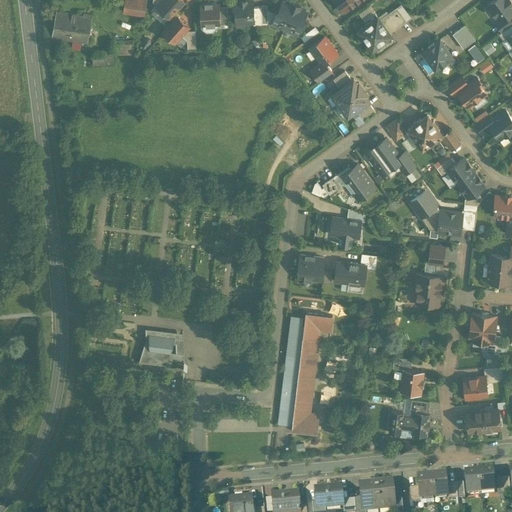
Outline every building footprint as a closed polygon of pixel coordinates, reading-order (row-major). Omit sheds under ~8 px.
[(146,0),(124,0),(123,10),(144,14),(146,0)] [(183,1),(182,0),(162,0),(158,6),(169,17),(169,16),(175,10),(183,1)] [(252,1),(246,2),(245,0),(239,1),(233,2),(234,13),(236,13),(236,20),(243,20),(243,22),(253,22),(254,22),(253,6),(252,1)] [(286,0),(285,2),(282,1),(277,13),(275,12),(271,21),(285,28),(295,4),(286,0)] [(336,0),(344,10),(357,0),(336,0)] [(492,0),(488,3),(487,4),(488,5),(488,4),(499,20),(500,20),(510,12),(511,10),(511,4),(510,2),(511,1),(510,0),(492,0)] [(211,2),(205,3),(199,4),(201,25),(220,24),(220,16),(219,3),(211,3),(211,2)] [(304,8),(295,4),(285,28),(298,34),(302,25),(300,24),(306,12),(303,10),(304,8)] [(359,12),(364,19),(375,11),(370,4),(359,12)] [(261,6),(253,6),(254,22),(253,22),(253,24),(262,24),(261,6)] [(407,21),(396,6),(380,18),(390,33),(407,21)] [(180,14),(175,10),(169,16),(173,20),(177,16),(180,14)] [(91,17),(56,11),(52,36),(87,42),(91,17)] [(380,18),(375,12),(364,20),(366,23),(358,29),(372,48),(391,34),(390,33),(380,18)] [(511,14),(510,12),(500,20),(499,20),(495,22),(502,31),(511,23),(511,14)] [(173,20),(163,31),(175,41),(181,35),(186,28),(188,26),(177,16),(173,20)] [(511,23),(502,31),(498,33),(503,40),(508,36),(511,33),(511,23)] [(475,39),(464,24),(452,33),(463,48),(475,39)] [(195,30),(188,30),(186,28),(181,35),(187,40),(187,48),(196,48),(195,30)] [(337,53),(324,36),(309,47),(320,61),(310,69),(316,78),(319,75),(320,73),(318,71),(327,64),(325,61),(337,53)] [(452,55),(440,38),(433,42),(428,46),(422,51),(435,68),(440,64),(442,66),(448,61),(447,59),(452,55)] [(133,40),(115,41),(115,53),(133,53),(133,40)] [(488,53),(496,48),(490,41),(483,46),(488,53)] [(478,61),(485,56),(475,43),(468,48),(478,61)] [(479,65),(484,71),(493,65),(489,58),(479,65)] [(327,64),(318,71),(320,73),(319,75),(316,78),(318,81),(332,71),(327,64)] [(345,70),(333,78),(340,87),(351,79),(345,70)] [(461,75),(448,86),(454,94),(458,91),(457,90),(467,83),(461,75)] [(467,83),(457,90),(458,91),(468,105),(486,92),(481,86),(483,85),(476,76),(467,83)] [(340,87),(332,94),(339,104),(363,87),(359,82),(357,83),(353,78),(351,79),(340,87)] [(363,87),(339,104),(347,115),(356,109),(367,101),(369,99),(365,94),(367,93),(363,87)] [(367,101),(356,109),(362,119),(374,110),(367,101)] [(511,128),(511,118),(505,109),(492,119),(488,122),(492,126),(500,138),(505,134),(507,137),(511,133),(511,129),(511,128)] [(426,114),(407,128),(408,128),(417,140),(421,147),(422,148),(423,147),(422,147),(441,133),(442,133),(441,132),(427,114),(428,114),(427,113),(426,114)] [(488,113),(475,123),(482,133),(492,126),(488,122),(492,119),(488,113)] [(406,130),(397,118),(387,126),(396,139),(401,135),(407,131),(406,130)] [(408,128),(406,130),(407,131),(401,135),(404,139),(410,135),(415,142),(417,140),(408,128)] [(459,142),(450,130),(441,136),(451,149),(459,142)] [(397,152),(386,137),(366,152),(382,173),(397,162),(400,160),(395,154),(397,152)] [(415,165),(405,151),(399,155),(397,152),(395,154),(400,160),(397,162),(405,172),(415,165)] [(451,157),(436,167),(441,174),(449,169),(449,168),(455,163),(451,157)] [(455,163),(449,168),(449,169),(453,174),(451,175),(457,183),(473,172),(470,167),(471,166),(467,162),(463,157),(455,163)] [(374,187),(357,163),(341,175),(346,182),(344,183),(351,193),(353,191),(358,199),(374,187)] [(473,172),(457,183),(463,191),(465,190),(469,195),(469,196),(476,191),(484,185),(480,180),(481,180),(477,175),(476,176),(473,172)] [(340,186),(332,176),(322,184),(329,194),(340,186)] [(321,188),(317,181),(314,183),(311,192),(319,195),(321,188)] [(410,201),(425,222),(435,214),(440,214),(440,210),(425,190),(410,201)] [(476,191),(469,196),(469,195),(464,198),(464,204),(477,205),(482,199),(476,191)] [(504,195),(495,194),(494,205),(495,205),(494,214),(504,216),(504,218),(507,218),(511,218),(511,197),(510,198),(510,195),(504,194),(504,195)] [(365,214),(348,207),(347,218),(360,220),(364,221),(365,214)] [(476,211),(462,209),(462,212),(460,227),(474,229),(476,211)] [(462,212),(440,210),(440,214),(435,214),(425,222),(430,229),(438,230),(438,231),(460,234),(460,227),(462,212)] [(347,218),(333,216),(331,233),(339,234),(338,244),(351,245),(352,236),(358,237),(360,220),(347,218)] [(444,248),(430,246),(428,262),(436,263),(436,262),(442,263),(444,248)] [(377,255),(361,253),(360,263),(366,264),(365,267),(375,269),(377,255)] [(323,257),(314,256),(314,255),(306,254),(306,255),(300,254),(298,267),(299,267),(298,277),(320,279),(321,269),(322,269),(323,257)] [(511,256),(509,256),(491,254),(490,261),(491,264),(489,279),(487,279),(487,280),(491,280),(492,282),(492,283),(493,284),(494,284),(495,284),(496,284),(497,284),(498,283),(498,282),(499,281),(509,283),(510,275),(511,275),(511,274),(511,275),(511,268),(511,264),(511,265),(511,262),(511,260),(511,256)] [(360,263),(357,263),(357,262),(350,261),(350,262),(337,260),(334,280),(351,282),(350,290),(359,291),(362,292),(365,267),(366,264),(360,263)] [(448,267),(442,266),(442,263),(436,262),(436,263),(435,273),(435,274),(435,275),(444,276),(447,277),(448,267)] [(435,273),(424,272),(424,273),(415,272),(413,288),(417,289),(416,298),(425,299),(424,305),(433,306),(433,304),(438,305),(440,291),(442,291),(444,276),(435,275),(435,274),(435,273)] [(309,412),(319,330),(331,332),(333,315),(305,311),(304,325),(302,325),(303,317),(290,315),(287,348),(279,420),(275,418),(275,419),(288,424),(290,419),(291,419),(293,419),(290,442),(291,442),(292,426),(295,427),(295,429),(299,430),(303,431),(307,430),(312,429),(316,429),(318,413),(309,412)] [(488,313),(480,313),(480,314),(472,312),(469,336),(488,339),(493,339),(493,335),(496,315),(488,314),(488,313)] [(176,331),(149,328),(149,339),(145,339),(139,361),(171,365),(173,357),(168,356),(169,351),(170,352),(176,331)] [(501,336),(493,335),(493,339),(488,339),(486,352),(499,354),(501,336)] [(497,364),(498,355),(487,355),(486,364),(497,364)] [(411,358),(394,356),(392,367),(402,368),(410,369),(411,358)] [(461,360),(462,368),(476,367),(476,359),(461,360)] [(501,365),(483,367),(484,376),(485,376),(485,382),(497,381),(497,378),(503,377),(501,365)] [(410,369),(402,368),(399,391),(421,394),(422,386),(423,386),(424,379),(423,379),(424,370),(410,369)] [(484,376),(463,378),(465,397),(480,396),(480,394),(487,394),(485,382),(485,376),(484,376)] [(26,400),(11,387),(5,395),(20,408),(26,400)] [(429,401),(411,399),(410,411),(412,411),(428,413),(429,401)] [(498,408),(485,409),(479,409),(479,410),(466,411),(468,431),(500,428),(498,408)] [(428,413),(412,411),(411,416),(403,415),(403,412),(391,410),(388,432),(401,433),(401,427),(411,429),(411,433),(427,435),(428,427),(427,427),(427,424),(429,424),(430,419),(429,419),(429,413),(428,413)] [(492,470),(478,472),(480,493),(495,491),(492,470)] [(478,472),(464,473),(466,494),(480,493),(478,472)] [(445,475),(431,476),(433,497),(447,496),(448,496),(446,484),(445,475)] [(431,476),(417,478),(418,487),(419,499),(420,499),(426,498),(433,497),(431,476)] [(503,493),(502,478),(495,479),(497,494),(503,493)] [(508,478),(502,478),(503,493),(510,492),(508,478)] [(371,485),(360,486),(361,498),(354,499),(355,511),(360,511),(361,511),(378,509),(376,482),(371,483),(371,485)] [(392,483),(380,484),(380,482),(376,482),(378,509),(397,507),(397,511),(402,511),(401,494),(393,495),(392,483)] [(463,482),(456,483),(458,498),(465,497),(463,482)] [(456,483),(446,484),(448,496),(447,496),(447,499),(458,498),(456,483)] [(341,486),(315,488),(315,489),(316,489),(318,507),(317,508),(342,506),(343,506),(342,500),(341,486)] [(418,487),(409,488),(410,503),(420,502),(420,499),(419,499),(418,487)] [(288,494),(272,496),(273,511),(294,511),(300,511),(299,506),(298,492),(288,493),(288,494)] [(251,497),(229,499),(230,511),(252,511),(253,509),(251,497)] [(355,511),(354,499),(342,500),(343,506),(342,506),(342,511),(355,511)]
